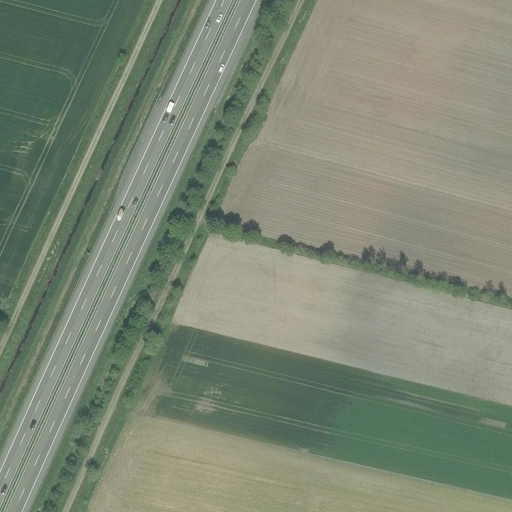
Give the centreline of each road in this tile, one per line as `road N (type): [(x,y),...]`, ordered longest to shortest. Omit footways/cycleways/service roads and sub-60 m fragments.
road 1 (motorway): [(16,511),(250,0)]
road 2 (track): [(303,0),(70,511)]
road 3 (motorway): [(226,0),(0,497)]
road 4 (track): [(160,0),(0,352)]
